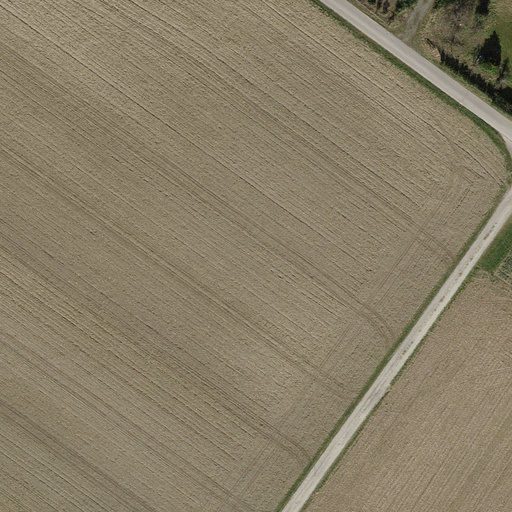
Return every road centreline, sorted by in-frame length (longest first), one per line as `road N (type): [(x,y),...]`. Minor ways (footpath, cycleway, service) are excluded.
road 1 (track): [(298,511),(511,211)]
road 2 (unclassified): [(334,0),(511,122)]
